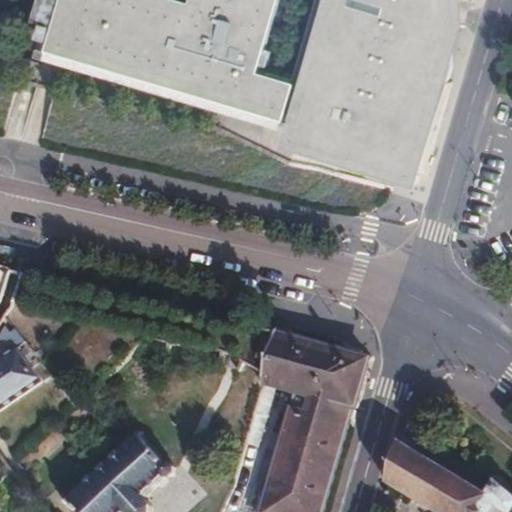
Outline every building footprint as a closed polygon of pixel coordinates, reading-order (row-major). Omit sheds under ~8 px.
[(195,0),(194,4),(181,0),(65,0),(51,51),(81,60),(81,62),(219,101),(217,108),(410,161),(451,25),(451,0),(195,0)] [(0,296),(11,269),(0,266),(0,296)] [(0,339),(10,354),(0,360),(0,412),(51,379),(18,330),(13,333),(8,327),(0,336),(0,339)] [(372,358),(279,331),(276,340),(269,360),(266,368),(262,383),(295,393),(261,511),(324,511),(342,451),(353,409),(358,410),(372,358)] [(262,357),(269,360),(276,340),(268,337),(262,357)] [(71,495),(62,495),(62,502),(70,501),(80,511),(152,511),(152,507),(143,498),(165,475),(168,476),(173,472),(174,468),(171,464),(163,464),(135,436),(135,429),(128,430),(129,437),(126,439),(123,436),(117,442),(120,445),(71,495)] [(511,511),(511,493),(496,481),(488,495),(400,441),(388,484),(434,511),(511,511)]
